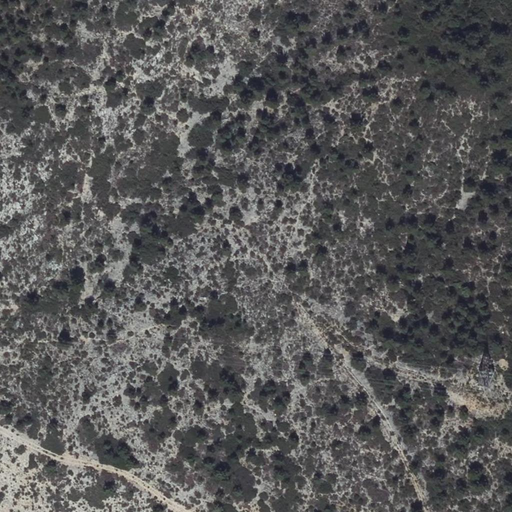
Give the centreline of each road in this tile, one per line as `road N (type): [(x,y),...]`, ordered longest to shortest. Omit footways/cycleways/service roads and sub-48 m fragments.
road 1 (track): [(432,511),(401,439),(339,364),(310,311),(383,362),(450,382)]
road 2 (track): [(0,427),(64,457),(118,468),(184,511)]
